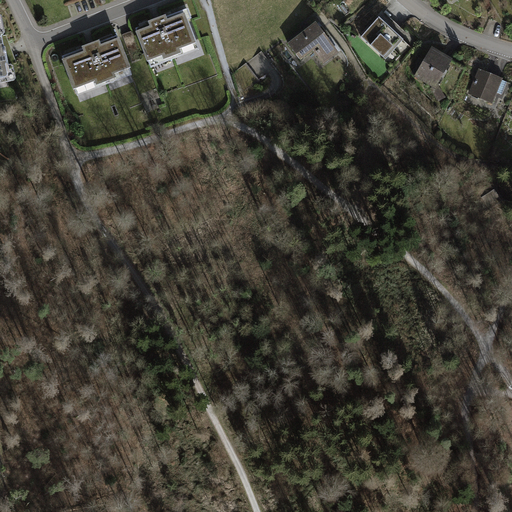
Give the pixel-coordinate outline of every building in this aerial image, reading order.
[(190,4),(134,26),(149,63),(204,42),(190,4)] [(404,40),(381,17),(362,37),(386,59),(404,40)] [(315,19),(289,38),(303,57),(308,53),(317,65),(338,49),(315,19)] [(0,30),(0,78),(10,77),(0,30)] [(117,32),(62,53),(76,91),(132,69),(117,32)] [(457,59),(431,43),(412,75),(438,90),(457,59)] [(265,76),(275,69),(263,54),(249,64),(255,72),(259,69),(265,76)] [(507,77),(480,65),(467,97),(493,108),(507,77)] [(497,188),(482,198),(489,209),(504,200),(497,188)]
